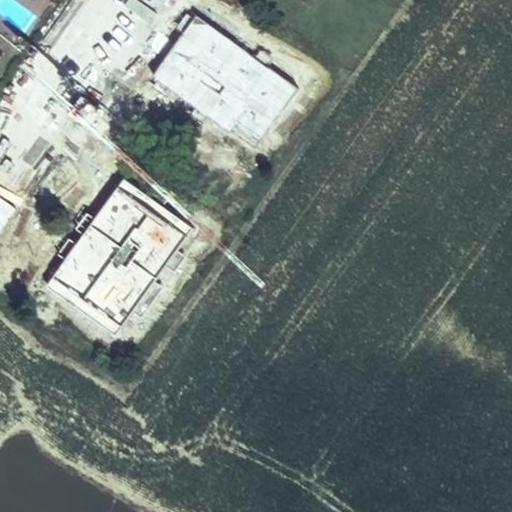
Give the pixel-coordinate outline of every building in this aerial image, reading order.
[(183,41),(167,28),(124,82),(144,98),(147,96),(160,79),(187,101),(209,119),(237,84),(191,47),(186,53),(179,47),(183,41)] [(183,41),(179,47),(186,53),(191,47),(183,41)] [(160,79),(147,96),(164,110),(181,108),(187,101),(160,79)] [(41,169),(10,143),(2,152),(8,157),(1,166),(0,164),(0,181),(19,196),(41,169)] [(8,157),(2,152),(0,154),(0,164),(1,166),(8,157)]
